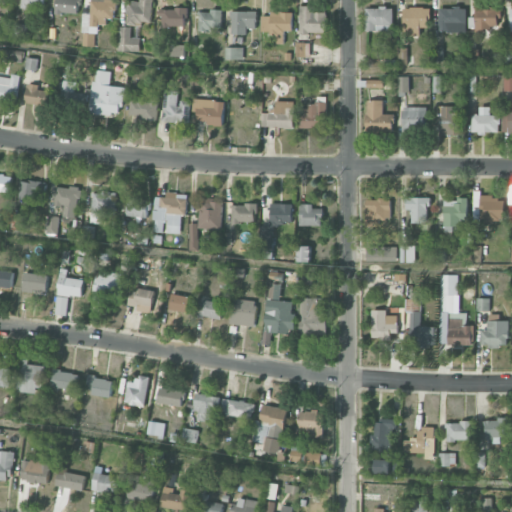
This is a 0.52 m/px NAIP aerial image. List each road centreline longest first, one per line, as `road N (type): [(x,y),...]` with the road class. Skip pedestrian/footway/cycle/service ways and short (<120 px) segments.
road 1 (residential): [(511,384),(316,375),(0,327)]
road 2 (residential): [(511,166),(217,165),(0,137)]
road 3 (residential): [(346,511),(348,0)]
